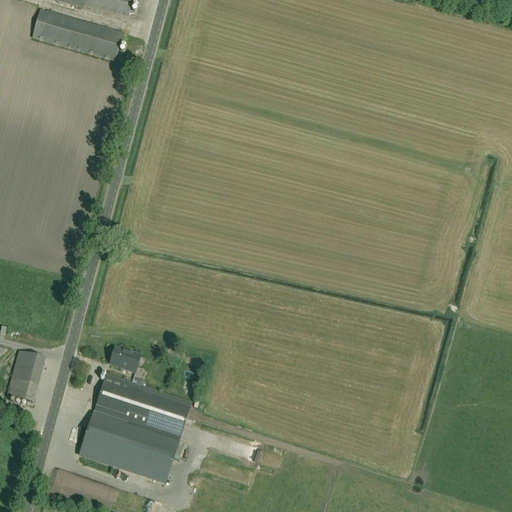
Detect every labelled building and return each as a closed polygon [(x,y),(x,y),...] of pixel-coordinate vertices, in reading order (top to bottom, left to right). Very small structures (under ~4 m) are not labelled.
[(133,0),(49,0),(84,10),(85,6),(128,19),(133,0)] [(33,39),(115,63),(123,35),(41,11),(33,39)] [(124,352),(123,353),(115,350),(110,367),(127,373),(126,374),(134,377),(133,379),(140,381),(143,372),(137,370),(141,358),(124,352)] [(188,352),(183,368),(210,376),(212,368),(194,362),(196,355),(188,352)] [(31,405),(43,360),(19,353),(7,398),(31,405)] [(98,402),(94,415),(127,426),(127,428),(179,446),(192,406),(142,389),(138,388),(131,386),(106,378),(98,402)] [(138,388),(140,381),(133,379),(131,386),(138,388)] [(94,415),(91,422),(79,459),(165,487),(179,446),(127,428),(127,426),(94,415)]
